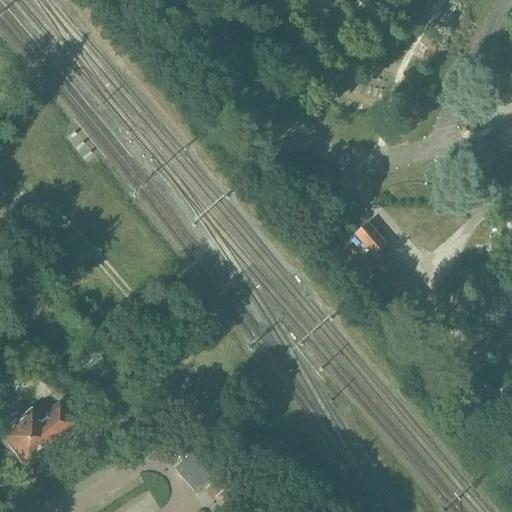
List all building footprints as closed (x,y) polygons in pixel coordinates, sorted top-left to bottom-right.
[(388,246),(370,226),(357,237),(381,264),(389,257),(383,251),(388,246)] [(407,317),(426,301),(397,266),(378,282),(407,317)] [(126,377),(103,392),(112,406),(94,417),(108,439),(130,426),(116,404),(136,391),(126,377)] [(186,427),(211,404),(203,396),(193,405),(175,385),(161,399),(186,427)] [(59,444),(79,428),(59,404),(40,420),(32,410),(0,435),(0,437),(25,468),(36,459),(41,465),(45,466),(51,461),(50,458),(46,452),(57,443),(59,444)] [(174,470),(193,491),(210,477),(191,456),(174,470)]
